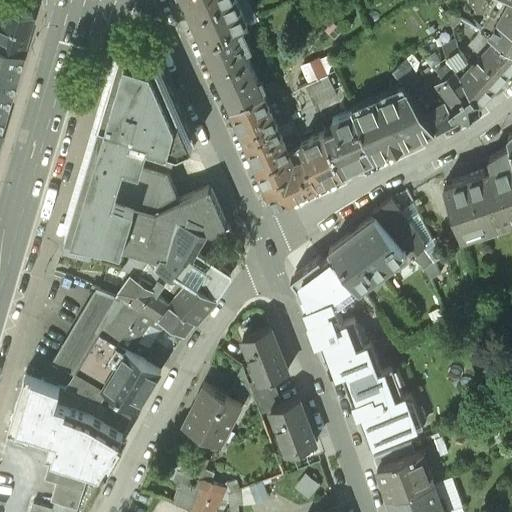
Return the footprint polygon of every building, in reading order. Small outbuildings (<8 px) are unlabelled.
[(238,0),(185,0),(204,41),(235,27),(248,21),(238,0)] [(511,0),(510,0),(510,1),(508,0),(498,0),(491,13),(500,19),(491,33),(501,39),(511,45),(511,0)] [(31,11),(4,5),(5,2),(1,1),(0,4),(0,3),(0,43),(20,49),(31,11)] [(235,27),(204,41),(232,104),(238,101),(263,90),(261,87),(235,27)] [(459,39),(445,47),(450,56),(462,49),(459,39)] [(472,89),(480,101),(511,67),(511,45),(501,39),(485,55),(462,73),(472,89)] [(0,114),(20,49),(0,43),(0,114)] [(157,59),(122,47),(83,179),(67,233),(109,240),(135,249),(158,256),(177,221),(180,215),(212,230),(216,202),(218,202),(210,185),(180,198),(168,171),(178,148),(188,144),(190,148),(195,146),(157,59)] [(450,56),(449,57),(451,60),(440,67),(445,75),(458,66),(469,59),(462,49),(450,56)] [(413,80),(399,64),(394,68),(398,72),(408,83),(413,80)] [(462,73),(458,66),(445,75),(439,79),(450,96),(445,98),(450,105),(472,89),(462,73)] [(374,155),(415,136),(416,138),(436,128),(424,109),(408,83),(398,72),(349,94),(355,108),(374,155)] [(436,103),(422,76),(413,80),(408,83),(424,109),(436,103)] [(283,100),(274,81),(261,87),(278,125),(291,119),(283,100)] [(472,89),(450,105),(458,117),(480,101),(472,89)] [(278,125),(263,90),(238,101),(232,104),(275,203),(317,182),(304,149),(291,155),(278,125)] [(436,103),(424,109),(436,128),(458,117),(450,105),(445,98),(436,103)] [(355,108),(332,118),(336,127),(326,131),(344,170),(374,155),(355,108)] [(325,129),(301,141),(318,182),(344,170),(326,131),(325,129)] [(511,145),(511,143),(490,156),(493,166),(444,181),(461,234),(511,216),(511,145)] [(424,243),(391,196),(373,209),(377,213),(401,243),(407,249),(412,254),(424,243)] [(377,213),(330,247),(359,286),(407,249),(401,243),(377,213)] [(212,230),(180,215),(177,221),(201,235),(203,235),(204,236),(215,234),(214,230),(212,230)] [(201,235),(177,221),(158,256),(156,261),(172,271),(179,272),(189,255),(201,235)] [(424,243),(412,254),(424,266),(435,257),(424,243)] [(382,370),(371,340),(362,343),(353,320),(345,323),(337,302),(359,286),(330,247),(328,248),(330,252),(323,258),(320,254),(294,274),(331,374),(342,370),(369,443),(424,423),(410,388),(402,391),(392,366),(382,370)] [(121,268),(131,272),(137,274),(150,256),(156,261),(158,256),(135,249),(121,268)] [(233,276),(203,255),(199,261),(189,255),(179,272),(189,279),(216,296),(233,276)] [(156,261),(150,256),(137,274),(154,285),(160,276),(166,280),(172,271),(156,261)] [(196,319),(170,303),(169,304),(150,292),(154,285),(137,274),(131,272),(120,290),(142,304),(166,320),(184,332),(196,319)] [(216,296),(189,279),(170,303),(196,319),(216,296)] [(102,286),(59,358),(76,368),(100,329),(119,340),(140,308),(110,290),(102,286)] [(441,303),(428,309),(434,323),(447,317),(441,303)] [(142,304),(140,308),(119,340),(161,366),(170,353),(152,342),(166,320),(142,304)] [(271,325),(244,335),(260,377),(262,382),(273,377),(289,371),(271,325)] [(119,340),(100,329),(76,368),(138,405),(161,367),(161,366),(119,340)] [(242,362),(226,393),(242,401),(246,403),(253,390),(249,381),(242,363),(242,362)] [(49,379),(25,370),(8,427),(43,437),(54,397),(55,396),(45,393),(49,379)] [(262,382),(260,377),(249,381),(253,390),(256,398),(278,390),(273,377),(262,382)] [(226,393),(205,382),(183,423),(220,442),(242,401),(226,393)] [(298,396),(272,406),(290,451),(315,441),(298,396)] [(92,421),(54,397),(43,437),(52,440),(72,453),(92,421)] [(411,441),(374,455),(377,465),(415,452),(411,441)] [(415,452),(377,465),(389,497),(432,480),(421,449),(415,452)] [(75,511),(90,466),(63,458),(52,497),(55,498),(52,506),(33,500),(29,511),(75,511)] [(226,486),(212,480),(215,469),(200,463),(199,465),(189,461),(185,471),(177,468),(172,482),(180,485),(174,501),(206,511),(229,511),(229,492),(226,486)] [(443,511),(433,482),(389,498),(394,511),(443,511)]
